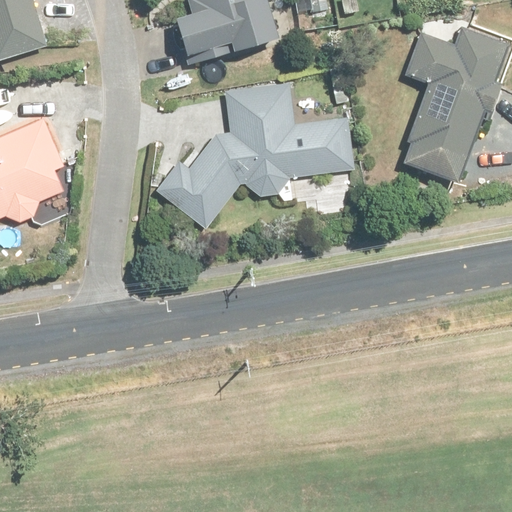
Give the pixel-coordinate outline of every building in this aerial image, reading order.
[(10,0),(0,0),(0,66),(26,60),(10,0)] [(166,0),(174,22),(153,29),(167,75),(258,48),(250,21),(245,7),(243,2),(242,0),(166,0)] [(405,95),(373,171),(433,196),(491,59),(431,34),(421,56),(396,47),(382,86),(405,95)] [(272,99),(206,103),(210,156),(195,143),(140,206),(184,244),(222,199),(235,209),(258,208),(277,190),(277,187),(321,183),(318,130),(274,133),(272,99)] [(0,235),(0,236),(17,228),(24,213),(43,204),(37,186),(45,177),(27,133),(0,143),(0,235)]
